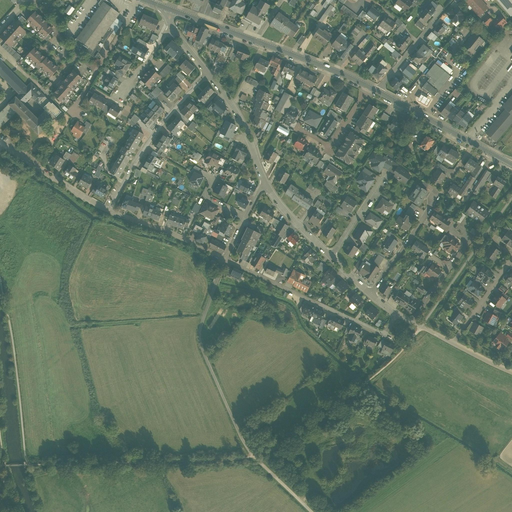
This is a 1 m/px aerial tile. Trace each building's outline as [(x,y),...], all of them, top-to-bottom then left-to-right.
[(229,9),(241,14),(246,5),(239,2),(239,0),(233,0),(232,3),(229,9)] [(325,8),(330,3),(333,5),(335,2),(332,0),(325,0),(322,6),(325,8)] [(412,4),(407,0),(398,0),(395,4),(406,12),(412,4)] [(488,8),(480,0),(467,0),(465,2),(469,6),(467,8),(469,10),(471,8),(479,17),(483,13),(488,8)] [(511,0),(494,0),(510,18),(511,16),(511,0)] [(256,9),(252,7),(246,18),(259,26),(265,14),(269,6),(260,1),(256,9)] [(74,43),(94,58),(112,33),(115,35),(123,23),(116,18),(120,14),(112,8),(103,2),(100,6),(97,11),(74,43)] [(219,6),(214,4),(213,7),(214,8),(213,11),(221,15),(225,6),(220,4),(219,6)] [(64,13),(70,16),(74,8),(68,5),(64,13)] [(330,5),(318,21),(321,23),(333,7),(330,5)] [(352,12),(343,5),(340,10),(349,17),(352,12)] [(435,11),(429,5),(424,11),(431,16),(435,11)] [(366,14),(364,17),(368,19),(369,19),(370,18),(374,21),(380,13),(376,10),(375,10),(371,7),(366,14)] [(456,9),(454,10),(453,9),(448,15),(449,16),(449,17),(454,21),(453,23),(457,26),(464,18),(461,16),(462,15),(460,13),(460,12),(456,9)] [(363,11),(358,17),(362,20),(364,17),(366,14),(365,13),(366,13),(363,11)] [(431,16),(424,11),(419,17),(420,18),(425,22),(426,22),(431,16)] [(35,12),(27,21),(39,33),(47,24),(47,23),(35,12)] [(289,21),(278,13),(270,24),(281,32),(282,31),(288,21),(289,21)] [(159,22),(143,15),(139,24),(155,31),(159,22)] [(486,15),(482,20),(483,21),(486,24),(488,26),(492,23),(492,22),(486,15)] [(499,16),(492,22),(492,23),(498,30),(506,23),(499,16)] [(394,24),(386,17),(377,28),(383,32),(385,29),(389,32),(395,24),(394,24)] [(288,21),(282,31),(287,35),(294,25),(288,21)] [(15,22),(11,27),(10,26),(8,28),(9,29),(7,31),(6,31),(4,33),(5,33),(0,38),(5,42),(11,47),(16,41),(20,37),(25,31),(20,27),(15,22)] [(344,23),(338,32),(341,34),(347,26),(344,23)] [(39,33),(38,33),(45,39),(49,35),(53,30),(47,24),(39,33)] [(442,28),(439,25),(438,26),(437,25),(436,26),(437,27),(434,31),(439,34),(440,35),(445,30),(446,31),(449,27),(445,24),(444,25),(442,28)] [(294,25),(287,35),(292,38),(299,29),(294,25)] [(352,33),(356,37),(362,30),(357,26),(352,33)] [(193,29),(190,28),(187,35),(191,37),(192,35),(196,37),(196,36),(198,29),(194,27),(193,29)] [(209,30),(202,27),(197,37),(196,41),(203,44),(205,39),(208,34),(209,30)] [(398,28),(394,33),(397,36),(400,34),(403,32),(398,28)] [(323,32),(319,29),(313,37),(325,46),(331,38),(328,36),(329,34),(328,33),(324,30),(323,32)] [(431,32),(427,37),(433,42),(437,37),(431,32)] [(474,33),(466,43),(467,43),(464,47),(468,50),(467,50),(468,51),(470,49),(472,51),(478,44),(480,46),(484,42),(474,33)] [(196,37),(192,35),(191,37),(188,43),(190,45),(192,46),(196,41),(197,37),(196,36),(196,37)] [(408,37),(405,35),(402,40),(407,44),(411,39),(408,37)] [(302,36),(296,43),(300,46),(306,39),(302,36)] [(339,36),(331,46),(338,51),(345,41),(339,36)] [(365,38),(358,47),(360,49),(364,44),(367,41),(365,38)] [(453,38),(447,44),(452,48),(457,41),(453,38)] [(136,43),(139,44),(144,47),(147,43),(139,39),(136,43)] [(223,44),(212,39),(208,48),(212,50),(219,53),(223,44)] [(402,39),(396,46),(402,51),(408,45),(407,44),(402,40),(402,39)] [(203,44),(196,41),(192,46),(195,48),(195,47),(200,49),(201,49),(202,46),(203,44)] [(338,56),(343,60),(353,47),(345,41),(338,51),(340,53),(338,56)] [(11,47),(5,42),(1,47),(12,57),(16,52),(11,47)] [(183,52),(171,42),(165,49),(168,52),(167,52),(173,58),(174,57),(177,60),(183,52)] [(148,49),(144,47),(139,44),(136,48),(135,48),(132,53),(138,56),(138,55),(143,58),(148,49)] [(223,44),(219,53),(215,61),(223,64),(231,48),(223,44)] [(372,45),(363,55),(367,58),(375,47),(372,45)] [(421,47),(412,59),(412,60),(412,61),(413,62),(414,62),(415,61),(418,64),(422,59),(423,61),(425,58),(423,57),(425,55),(427,52),(421,47)] [(46,59),(34,48),(26,58),(38,68),(38,67),(46,59)] [(250,53),(239,49),(237,55),(236,57),(246,62),(248,58),(250,53)] [(359,50),(351,59),(359,66),(367,58),(363,55),(361,53),(362,52),(359,50)] [(446,50),(438,60),(442,63),(449,54),(450,53),(449,53),(446,50)] [(17,53),(13,58),(18,62),(22,57),(17,53)] [(131,64),(120,57),(115,64),(120,66),(117,71),(123,74),(124,75),(131,64)] [(282,61),(272,57),(269,64),(269,65),(270,65),(275,68),(278,69),(282,61)] [(58,69),(47,58),(46,59),(38,67),(50,78),(58,69)] [(264,62),(260,59),(257,64),(257,63),(255,68),(265,73),(269,65),(269,64),(264,61),(264,62)] [(3,125),(16,112),(39,135),(53,121),(45,112),(38,119),(23,105),(31,97),(43,109),(50,102),(31,83),(27,87),(0,60),(0,75),(19,95),(16,98),(16,97),(9,105),(0,113),(0,127),(3,125)] [(195,69),(185,60),(180,67),(189,75),(195,69)] [(296,68),(286,63),(282,71),(292,76),(296,68)] [(384,67),(381,64),(377,69),(375,71),(372,75),(379,80),(383,74),(387,69),(384,67)] [(422,64),(418,69),(423,73),(427,68),(422,64)] [(439,68),(435,64),(425,76),(429,79),(437,85),(434,88),(438,92),(450,76),(448,75),(439,68)] [(452,71),(443,64),(439,68),(448,75),(452,71)] [(168,65),(161,72),(166,76),(172,69),(168,65)] [(151,69),(147,73),(145,75),(145,76),(141,80),(145,84),(150,88),(160,77),(151,69)] [(308,74),(300,70),(295,78),(303,82),(308,74)] [(83,79),(74,71),(68,77),(78,85),(83,79)] [(185,78),(179,72),(176,75),(178,77),(182,82),(185,78)] [(317,79),(308,74),(303,82),(312,87),(317,79)] [(114,77),(109,75),(108,77),(107,78),(106,79),(105,80),(105,81),(105,82),(104,84),(112,89),(118,80),(114,77)] [(78,85),(68,77),(63,83),(64,83),(72,91),(78,85)] [(401,77),(397,82),(394,79),(390,85),(396,90),(405,80),(401,77)] [(437,85),(429,79),(421,89),(422,89),(425,92),(426,90),(434,97),(437,93),(437,94),(438,93),(437,92),(438,92),(434,88),(437,85)] [(72,91),(64,83),(53,95),(62,103),(73,92),(72,91)] [(182,90),(174,83),(169,89),(177,96),(182,90)] [(208,86),(197,97),(203,103),(214,92),(208,86)] [(177,96),(169,89),(164,95),(172,102),(177,96)] [(331,93),(324,89),(318,99),(322,101),(322,102),(329,106),(336,94),(332,91),(331,93)] [(270,95),(260,90),(256,97),(258,99),(267,103),(270,95)] [(94,94),(89,91),(85,97),(90,100),(94,94)] [(284,92),(275,110),(285,115),(289,108),(295,98),(284,92)] [(107,101),(99,96),(99,97),(94,94),(90,100),(89,102),(89,103),(90,100),(95,103),(94,103),(102,108),(103,109),(105,105),(107,101)] [(346,96),(342,94),(335,107),(345,112),(353,99),(346,95),(346,96)] [(431,100),(421,95),(417,101),(427,107),(431,100)] [(511,95),(502,107),(505,110),(511,115),(511,95)] [(267,103),(258,99),(255,106),(257,108),(265,112),(269,104),(267,103)] [(213,109),(220,115),(224,111),(223,111),(226,107),(218,100),(215,104),(214,104),(216,105),(213,109)] [(200,111),(190,102),(186,108),(192,114),(194,111),(197,114),(200,111)] [(214,104),(215,104),(212,102),(206,108),(211,112),(213,109),(216,105),(214,104)] [(164,110),(156,103),(151,109),(152,110),(159,116),(164,110)] [(447,104),(440,113),(446,117),(454,108),(453,108),(452,109),(447,104)] [(121,110),(113,105),(111,108),(108,112),(109,112),(108,114),(107,114),(115,120),(121,110)] [(373,107),(369,105),(363,115),(370,120),(378,109),(373,106),(373,107)] [(192,114),(186,108),(184,110),(183,110),(180,113),(188,119),(192,114)] [(265,112),(257,108),(254,115),(256,116),(265,121),(268,113),(265,112)] [(294,111),(289,108),(285,115),(284,118),(286,119),(292,122),(293,123),(294,123),(299,113),(298,112),(294,110),(294,111)] [(454,108),(446,117),(446,118),(447,117),(452,121),(460,111),(459,111),(459,112),(454,108)] [(159,116),(152,110),(146,116),(154,122),(159,116)] [(330,118),(333,120),(337,115),(330,110),(327,116),(330,118)] [(509,126),(511,122),(511,115),(505,110),(499,117),(509,126)] [(321,118),(310,111),(304,121),(316,128),(321,118)] [(460,111),(452,121),(453,120),(458,124),(466,114),(465,115),(460,111)] [(389,117),(383,113),(380,118),(386,122),(386,121),(389,117)] [(140,119),(134,114),(131,119),(132,120),(136,123),(140,119)] [(466,114),(458,124),(459,123),(464,127),(471,119),(466,114)] [(370,120),(363,115),(359,120),(369,127),(372,122),(370,120)] [(146,116),(142,121),(149,128),(154,122),(146,116)] [(265,121),(256,116),(252,124),(262,129),(266,121),(265,121)] [(495,142),(509,126),(499,117),(485,133),(495,142)] [(184,124),(177,118),(172,124),(179,129),(184,124)] [(333,120),(330,118),(321,132),(325,134),(324,136),(328,138),(338,123),(333,120)] [(369,127),(359,120),(356,125),(357,126),(362,129),(360,131),(364,134),(369,127)] [(236,126),(225,121),(220,133),(230,138),(236,126)] [(402,126),(394,121),(392,124),(390,127),(398,133),(402,126)] [(81,124),(77,122),(71,131),(74,133),(73,134),(76,136),(77,135),(80,137),(83,132),(85,129),(84,128),(80,126),(81,124)] [(179,129),(172,124),(170,126),(170,125),(167,129),(173,134),(175,135),(175,134),(179,129)] [(276,131),(287,135),(289,130),(278,126),(276,131)] [(144,135),(137,131),(135,130),(133,129),(131,132),(130,132),(129,134),(129,135),(131,136),(132,136),(140,141),(144,135)] [(364,141),(351,132),(348,137),(347,137),(345,139),(346,140),(340,149),(340,148),(338,151),(335,156),(349,165),(349,164),(350,161),(351,161),(354,156),(356,153),(356,152),(358,150),(358,149),(361,145),(362,145),(362,144),(363,142),(364,142),(364,141)] [(171,140),(163,135),(159,141),(167,146),(169,143),(171,140)] [(140,141),(132,136),(125,148),(131,152),(133,153),(136,149),(138,146),(137,146),(140,141)] [(426,136),(420,146),(425,149),(428,151),(434,141),(433,141),(433,140),(430,138),(430,139),(426,136)] [(307,141),(299,137),(294,146),(301,150),(306,142),(307,141)] [(167,146),(159,141),(158,144),(157,143),(155,147),(159,150),(163,152),(166,148),(167,146)] [(407,152),(411,145),(407,142),(403,149),(407,152)] [(248,151),(238,146),(231,158),(238,161),(239,158),(243,160),(248,151)] [(450,150),(444,146),(438,155),(444,159),(445,157),(450,150)] [(125,148),(123,147),(120,152),(122,153),(130,157),(131,155),(130,154),(131,152),(125,148)] [(311,148),(310,148),(307,152),(304,156),(305,156),(310,160),(316,151),(313,150),(313,149),(311,148)] [(459,155),(450,149),(450,150),(445,157),(454,163),(456,160),(459,155)] [(277,155),(270,150),(265,159),(272,163),(273,161),(277,155)] [(195,151),(189,158),(196,163),(202,156),(195,151)] [(310,160),(310,161),(312,162),(312,163),(314,164),(315,164),(318,160),(321,155),(316,151),(310,160)] [(72,155),(66,152),(63,157),(68,161),(69,160),(72,155)] [(220,157),(210,152),(205,162),(212,166),(214,163),(217,165),(221,157),(220,157)] [(374,168),(379,172),(383,166),(382,166),(383,164),(384,165),(386,161),(373,152),(369,160),(375,164),(375,166),(374,168)] [(130,157),(122,153),(110,173),(119,178),(122,173),(123,171),(123,170),(126,165),(128,163),(130,158),(130,157)] [(65,161),(57,155),(53,162),(51,165),(58,170),(65,161)] [(156,158),(150,155),(147,161),(155,165),(156,163),(158,159),(156,158)] [(221,157),(217,165),(222,167),(226,160),(221,157),(220,157),(221,157)] [(470,175),(470,176),(474,178),(481,167),(478,166),(483,159),(482,158),(477,165),(470,175)] [(477,165),(469,159),(464,167),(466,168),(472,172),(477,165)] [(231,163),(226,160),(222,167),(227,170),(229,166),(231,163)] [(155,165),(147,161),(145,164),(145,163),(143,167),(148,170),(151,172),(153,168),(155,165)] [(410,176),(396,167),(398,165),(396,163),(391,171),(395,174),(394,176),(406,183),(408,180),(407,179),(409,176),(410,176)] [(342,173),(329,164),(324,172),(330,177),(328,181),(330,182),(329,182),(334,185),(342,173)] [(229,166),(227,170),(225,174),(229,176),(228,178),(233,180),(234,179),(236,177),(237,176),(237,175),(237,174),(238,171),(229,166)] [(73,171),(69,168),(64,174),(73,180),(77,173),(73,171)] [(362,173),(369,177),(372,173),(365,169),(362,173)] [(289,175),(280,170),(279,173),(280,174),(276,180),(283,184),(289,175)] [(442,173),(438,170),(433,177),(435,178),(431,183),(438,187),(441,182),(443,179),(445,175),(442,173)] [(485,170),(473,189),(475,190),(479,192),(481,189),(490,174),(491,173),(485,170)] [(204,177),(194,172),(189,182),(199,186),(204,177)] [(92,177),(85,173),(83,176),(81,180),(79,184),(87,188),(87,189),(92,181),(91,180),(91,181),(91,180),(92,177)] [(369,177),(362,173),(356,181),(363,186),(361,189),(366,192),(374,180),(369,177)] [(506,182),(497,177),(496,178),(490,174),(487,180),(489,182),(488,183),(490,185),(492,184),(496,186),(501,189),(506,182)] [(461,190),(458,194),(461,197),(474,178),(470,176),(461,190)] [(256,188),(243,181),(239,189),(252,196),(256,188)] [(429,184),(424,181),(420,186),(425,189),(429,184)] [(317,187),(311,183),(307,188),(313,192),(317,187)] [(224,186),(219,184),(216,188),(215,189),(213,192),(220,195),(221,196),(222,197),(224,197),(225,195),(225,194),(227,189),(227,188),(224,186)] [(103,187),(99,185),(98,187),(99,188),(98,190),(96,193),(104,197),(107,191),(109,188),(108,187),(109,186),(106,185),(106,186),(104,185),(103,187)] [(313,202),(297,192),(298,190),(291,185),(285,194),(292,198),(292,199),(299,203),(298,204),(301,205),(308,209),(308,210),(313,202)] [(417,185),(408,199),(418,206),(427,192),(417,185)] [(461,190),(453,185),(448,192),(456,197),(458,194),(461,190)] [(317,187),(313,192),(319,195),(322,190),(317,187)] [(249,202),(237,196),(235,199),(240,202),(238,205),(245,209),(249,202)] [(356,204),(346,197),(341,206),(351,212),(356,204)] [(131,201),(125,199),(122,207),(128,209),(131,201)] [(179,201),(173,199),(171,205),(177,207),(179,201)] [(382,199),(375,209),(382,213),(385,209),(389,211),(393,206),(388,203),(382,199)] [(137,204),(131,201),(128,209),(134,212),(135,209),(137,204)] [(218,210),(205,203),(200,213),(205,216),(206,215),(212,218),(214,219),(216,214),(218,210)] [(485,210),(477,204),(477,205),(474,203),(472,206),(471,206),(466,213),(472,218),(474,219),(480,223),(485,217),(486,217),(485,216),(485,215),(487,212),(484,210),(485,210)] [(200,206),(195,204),(191,211),(197,214),(200,206)] [(410,206),(406,211),(411,214),(415,209),(410,206)] [(274,213),(264,207),(259,215),(269,221),(270,221),(272,217),(274,213)] [(343,210),(338,207),(335,212),(340,215),(343,210)] [(155,210),(149,208),(146,216),(153,218),(155,210)] [(162,212),(155,210),(153,218),(159,220),(162,212)] [(323,217),(315,212),(311,219),(315,221),(313,223),(317,226),(323,217)] [(442,218),(434,212),(429,219),(435,222),(434,223),(437,226),(437,225),(442,218)] [(216,214),(214,219),(212,218),(210,223),(216,225),(218,222),(219,220),(220,217),(216,214)] [(381,221),(370,214),(366,220),(367,221),(374,226),(377,228),(381,221)] [(410,217),(405,214),(405,215),(402,218),(400,217),(396,223),(401,226),(400,228),(403,230),(404,228),(407,230),(410,225),(411,225),(413,222),(411,221),(412,219),(410,217)] [(180,219),(173,217),(171,223),(170,225),(177,227),(180,219)] [(445,219),(442,218),(437,225),(445,230),(450,223),(449,222),(450,220),(446,218),(445,219)] [(186,221),(180,219),(177,227),(183,229),(185,225),(186,221)] [(281,222),(275,219),(272,224),(271,224),(270,226),(277,230),(281,222)] [(233,227),(225,222),(220,232),(225,234),(228,236),(233,227)] [(288,226),(281,222),(277,230),(276,230),(279,232),(277,237),(272,244),(275,247),(284,233),(288,226)] [(204,223),(202,227),(201,227),(197,235),(198,236),(196,240),(203,244),(204,241),(207,237),(204,236),(207,230),(208,229),(209,226),(204,223)] [(372,231),(362,225),(354,238),(361,243),(366,234),(369,236),(372,231)] [(336,230),(328,226),(323,235),(330,239),(336,230)] [(255,232),(248,228),(242,240),(252,245),(254,246),(260,234),(255,232)] [(213,232),(208,229),(207,230),(204,236),(207,237),(204,241),(207,243),(213,232)] [(287,230),(282,238),(284,240),(290,234),(287,230)] [(505,234),(501,240),(504,242),(506,244),(511,236),(511,234),(508,231),(505,234)] [(299,240),(293,233),(287,239),(294,245),(299,240)] [(446,236),(441,242),(445,245),(450,239),(446,236)] [(390,237),(384,246),(384,245),(383,246),(384,247),(383,249),(383,251),(385,252),(386,251),(390,254),(392,252),(391,251),(398,242),(391,238),(390,237)] [(451,239),(450,238),(450,239),(445,245),(443,248),(447,251),(449,250),(451,252),(453,250),(455,249),(456,250),(460,245),(456,242),(456,241),(454,240),(452,241),(451,239)] [(226,247),(212,239),(210,244),(213,246),(212,248),(222,254),(226,247)] [(252,245),(243,241),(237,251),(243,254),(247,256),(252,245)] [(423,246),(415,241),(411,248),(419,254),(423,246)] [(358,249),(350,244),(344,253),(352,258),(358,249)] [(429,250),(423,246),(419,254),(418,255),(423,259),(429,250)] [(497,250),(491,246),(489,249),(488,248),(486,251),(487,252),(485,255),(493,261),(498,255),(499,256),(501,253),(497,250)] [(318,257),(310,250),(304,256),(301,259),(306,263),(309,260),(312,263),(318,257)] [(258,254),(256,257),(254,260),(251,265),(255,267),(261,257),(258,254)] [(265,259),(261,257),(255,267),(259,269),(263,263),(265,259)] [(377,257),(372,264),(378,268),(382,261),(377,257)] [(321,262),(317,268),(322,272),(326,266),(321,262)] [(370,267),(365,263),(363,266),(363,265),(362,267),(359,273),(364,276),(372,281),(380,269),(378,268),(372,264),(370,267)] [(277,268),(269,265),(265,272),(273,276),(275,272),(277,269),(277,268)] [(441,271),(432,265),(430,268),(428,271),(430,273),(429,275),(435,279),(436,277),(437,277),(439,274),(441,271)] [(425,267),(420,273),(424,275),(427,271),(428,271),(430,268),(426,266),(425,267)] [(492,274),(483,267),(481,270),(480,270),(479,272),(479,273),(477,276),(483,280),(486,282),(487,281),(488,281),(489,281),(489,280),(489,279),(488,279),(492,274)] [(239,280),(243,273),(234,268),(233,269),(230,276),(231,276),(239,280)] [(329,268),(324,274),(325,276),(322,280),(326,285),(330,281),(335,277),(336,275),(329,268)] [(311,283),(300,277),(301,276),(296,274),(296,273),(293,279),(291,283),(294,285),(293,286),(306,292),(311,283)] [(330,281),(326,285),(329,287),(332,283),(337,279),(335,277),(330,281)] [(348,287),(341,280),(339,282),(335,286),(343,293),(348,287)] [(394,284),(388,280),(385,284),(392,288),(392,287),(394,284)] [(480,286),(473,281),(468,289),(478,296),(483,288),(480,286)] [(385,284),(380,291),(387,296),(388,293),(392,288),(385,284)] [(508,291),(501,285),(498,289),(502,292),(505,294),(508,291)] [(404,295),(400,292),(394,301),(404,307),(410,299),(409,298),(411,294),(406,291),(405,293),(404,293),(404,294),(404,295)] [(505,294),(502,292),(500,296),(505,300),(507,301),(509,297),(505,294)] [(363,300),(356,293),(354,295),(350,299),(349,300),(356,307),(363,300)] [(500,296),(497,294),(491,302),(499,308),(505,300),(500,296)] [(470,299),(464,295),(460,300),(462,302),(461,304),(463,306),(462,307),(466,310),(468,306),(469,307),(474,302),(470,299)] [(413,300),(410,299),(404,307),(412,313),(418,304),(417,303),(416,302),(414,300),(413,300)] [(315,309),(306,304),(305,307),(302,313),(303,313),(309,316),(309,315),(312,316),(315,309)] [(378,313),(371,307),(365,314),(373,320),(378,313)] [(463,313),(456,307),(454,310),(455,311),(461,315),(463,313)] [(324,313),(315,309),(312,316),(315,318),(321,321),(321,320),(322,319),(324,313)] [(501,313),(494,309),(491,314),(497,317),(495,320),(497,321),(501,313)] [(461,315),(455,311),(450,317),(451,318),(449,320),(455,325),(458,322),(460,320),(462,317),(461,315)] [(491,314),(488,312),(484,320),(492,325),(495,320),(497,317),(491,314)] [(344,322),(335,318),(331,317),(330,320),(333,322),(332,325),(336,327),(341,329),(344,322)] [(321,321),(315,318),(312,323),(320,326),(323,321),(321,320),(321,321)] [(483,328),(471,322),(468,327),(471,328),(470,331),(479,336),(483,328)] [(361,330),(354,327),(352,326),(351,328),(348,333),(349,334),(351,335),(351,336),(350,338),(354,340),(355,339),(357,340),(359,337),(358,336),(361,330)] [(502,337),(499,335),(494,343),(497,345),(496,346),(499,348),(499,347),(502,349),(508,342),(505,340),(502,337)] [(374,338),(369,336),(367,340),(365,339),(363,344),(366,346),(367,344),(374,347),(377,340),(377,339),(374,338)] [(395,346),(386,342),(382,349),(391,353),(395,346)]
